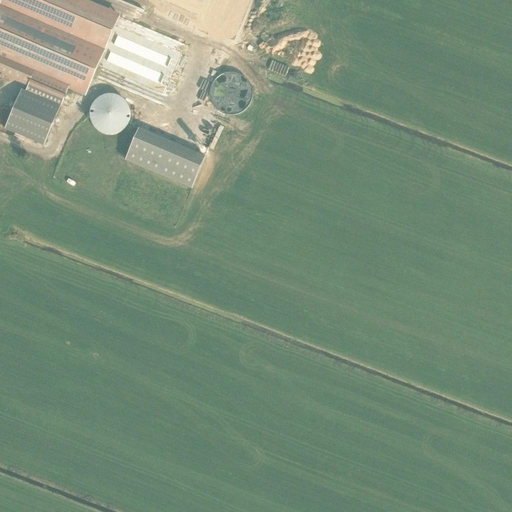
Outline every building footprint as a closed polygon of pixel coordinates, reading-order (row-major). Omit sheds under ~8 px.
[(44,146),(68,90),(85,97),(120,15),(85,0),(2,0),(0,5),(0,76),(0,75),(28,87),(27,92),(22,90),(5,130),(20,136),(44,146)] [(182,0),(229,17),(233,8),(211,0),(182,0)] [(191,32),(194,20),(172,14),(169,26),(191,32)] [(212,22),(198,32),(201,38),(216,28),(212,22)] [(189,61),(192,52),(152,37),(145,56),(210,78),(213,69),(189,61)] [(123,82),(126,92),(131,90),(128,80),(123,82)] [(108,135),(110,135),(112,135),(115,135),(117,134),(119,133),(122,132),(124,130),(126,128),(127,126),(129,123),(130,120),(130,118),(130,115),(130,112),(130,110),(129,108),(128,106),(127,104),(125,102),(124,100),(122,99),(120,97),(117,96),(114,95),(112,95),(109,95),(106,95),(103,96),(101,97),(98,99),(97,100),(95,102),(93,104),(92,106),(91,108),(91,110),(90,112),(90,115),(90,118),(91,120),(92,123),(93,126),(95,128),(96,130),(99,132),(101,133),(103,134),(106,135),(108,135)] [(139,129),(125,161),(192,190),(206,157),(139,129)] [(197,141),(204,144),(207,136),(200,133),(197,141)]
